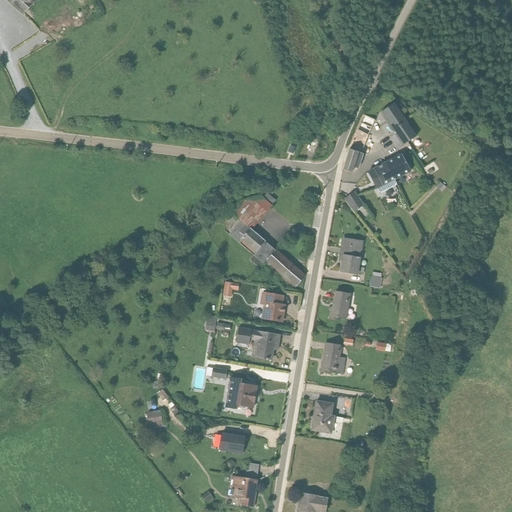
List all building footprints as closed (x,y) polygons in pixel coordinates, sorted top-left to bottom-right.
[(5,0),(23,15),(37,0),(5,0)] [(405,122),(393,104),(381,112),(393,130),(405,122)] [(362,154),(375,120),(363,115),(349,150),(342,170),(352,173),(354,169),(358,169),(363,154),(362,154)] [(393,130),(404,146),(415,138),(405,122),(393,130)] [(410,173),(401,155),(386,162),(394,181),(410,173)] [(367,173),(380,194),(396,185),(394,181),(386,162),(367,173)] [(354,193),(345,200),(355,212),(363,206),(354,193)] [(263,198),(261,197),(239,201),(230,213),(240,221),(228,235),(239,244),(242,242),(255,253),(249,260),(259,269),(266,260),(276,251),(251,230),(276,201),(267,194),(263,198)] [(363,274),(364,269),(359,268),(363,243),(343,240),(339,261),(342,262),(339,273),(357,275),(358,274),(363,274)] [(266,260),(296,287),(304,277),(276,251),(266,260)] [(382,288),(384,273),(373,272),(371,287),(382,288)] [(234,288),(240,289),(241,283),(227,280),(225,294),(233,296),(234,288)] [(282,305),(283,296),(261,293),(259,304),(263,305),(261,319),(281,323),(284,305),(282,305)] [(346,320),(350,295),(335,293),(332,309),(331,308),(329,319),(336,320),(337,318),(346,320)] [(206,329),(215,331),(219,317),(210,315),(206,329)] [(218,321),(217,329),(231,332),(233,324),(218,321)] [(279,335),(252,331),(251,330),(237,328),(235,342),(236,343),(238,344),(241,344),(248,346),(249,340),(254,341),(251,358),(271,361),(274,344),(278,344),(279,335)] [(378,342),(377,351),(392,352),(392,343),(378,342)] [(339,358),(341,347),(325,344),(323,352),(325,352),(323,362),(321,362),(320,372),(328,374),(329,372),(342,375),(345,359),(339,358)] [(213,376),(227,378),(228,371),(214,369),(213,376)] [(242,380),(229,378),(224,408),(236,410),(237,408),(243,409),(243,407),(251,409),(253,406),(254,401),(256,400),(256,398),(256,395),(255,393),(256,388),(253,386),(241,384),(242,380)] [(333,404),(315,402),(311,431),(332,434),(335,416),(331,416),(333,404)] [(161,410),(148,410),(148,425),(161,425),(161,410)] [(221,434),(219,449),(242,453),(245,438),(221,434)] [(253,510),(257,478),(229,474),(227,486),(235,487),(234,496),(243,497),(242,508),(253,510)] [(325,511),(328,498),(300,494),(297,511),(325,511)]
